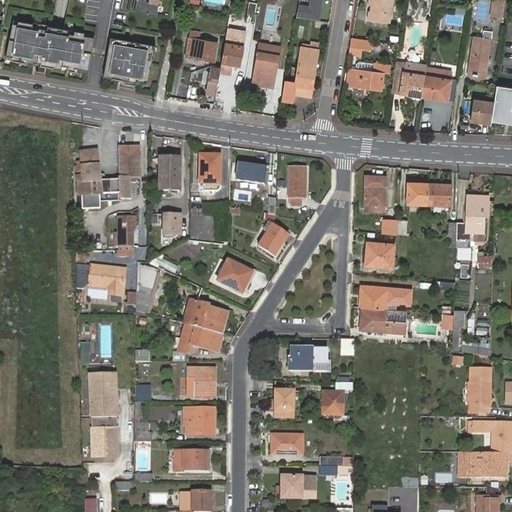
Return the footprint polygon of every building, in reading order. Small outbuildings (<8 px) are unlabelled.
[(157,15),(160,0),(134,0),(133,10),(157,15)] [(322,0),(310,0),(310,6),(299,4),(297,16),(319,20),(322,0)] [(369,0),(369,3),(368,10),(367,11),(366,19),(388,22),(390,0),(369,0)] [(499,0),(497,0),(495,15),(502,16),(504,1),(499,0)] [(246,21),(254,23),(257,5),(250,3),(246,21)] [(87,73),(94,34),(13,18),(6,58),(87,73)] [(246,30),(228,27),(220,72),(229,74),(231,64),(240,66),(246,30)] [(191,29),(187,55),(215,60),(218,43),(197,39),(198,30),(191,29)] [(147,84),(155,45),(110,36),(102,76),(147,84)] [(492,38),(474,36),(468,73),(486,76),(492,38)] [(370,50),(371,41),(367,40),(352,38),(350,47),(362,49),(370,50)] [(261,43),(254,78),(263,80),(263,84),(273,86),(277,60),(273,60),(275,46),(261,43)] [(319,49),(302,46),(295,84),(285,82),(282,101),(292,103),(293,95),(310,99),(312,88),(319,49)] [(350,47),(349,54),(361,56),(362,49),(350,47)] [(357,69),(350,68),(350,70),(347,83),(355,84),(354,86),(383,90),(385,73),(383,72),(385,65),(361,61),(358,63),(357,69)] [(396,62),(392,91),(422,96),(423,93),(425,76),(412,74),(414,65),(396,62)] [(214,96),(220,69),(206,66),(200,93),(214,96)] [(427,67),(425,76),(445,80),(447,70),(427,67)] [(425,76),(423,93),(430,94),(429,97),(447,101),(452,72),(447,70),(445,80),(425,76)] [(511,89),(496,87),(493,102),(490,123),(501,124),(502,122),(511,123),(510,126),(511,126),(511,89)] [(490,126),(493,102),(474,99),(471,123),(490,126)] [(83,168),(77,168),(78,195),(79,196),(80,198),(83,201),(87,202),(91,201),(93,198),(94,194),(121,193),(121,200),(132,200),(131,184),(137,184),(137,178),(140,177),(140,148),(120,148),(120,181),(100,182),(98,152),(82,153),(83,168)] [(206,159),(200,159),(200,184),(220,184),(220,157),(206,156),(206,159)] [(161,158),(160,191),(179,192),(180,159),(161,158)] [(238,163),(235,181),(263,186),(266,168),(238,163)] [(302,193),(305,194),(306,169),(290,168),(289,200),(290,200),(290,206),(302,207),(302,200),(302,193)] [(366,188),(365,206),(384,207),(385,189),(386,179),(367,178),(366,188)] [(428,205),(428,185),(409,185),(408,204),(428,205)] [(452,187),(428,185),(428,205),(428,207),(451,207),(452,187)] [(456,249),(470,249),(470,233),(482,234),(482,219),(487,219),(488,199),(468,198),(467,224),(457,224),(456,241),(456,249)] [(277,200),(269,200),(268,216),(276,217),(277,200)] [(183,214),(163,213),(163,236),(183,237),(183,214)] [(117,234),(117,249),(118,249),(133,249),(134,234),(138,230),(137,219),(120,219),(120,234),(117,234)] [(387,221),(387,235),(396,236),(396,222),(387,221)] [(396,222),(396,236),(406,237),(407,222),(396,222)] [(449,240),(456,241),(457,224),(450,223),(449,235),(449,240)] [(272,226),(258,248),(275,258),(288,237),(272,226)] [(367,243),(365,266),(392,269),(394,246),(367,243)] [(118,255),(120,255),(120,261),(133,261),(133,249),(118,249),(118,253),(118,255)] [(477,267),(491,267),(492,255),(477,255),(477,267)] [(160,260),(158,267),(175,272),(178,265),(160,260)] [(227,262),(217,283),(241,294),(252,274),(227,262)] [(106,283),(122,285),(122,284),(123,280),(123,274),(124,269),(90,264),(88,283),(106,286),(106,283)] [(140,271),(136,293),(150,297),(155,275),(140,271)] [(491,296),(492,275),(477,274),(476,295),(491,296)] [(438,290),(455,292),(455,284),(439,283),(438,290)] [(364,296),(363,309),(388,311),(388,305),(394,305),(394,301),(410,302),(411,291),(361,287),(360,296),(364,296)] [(469,302),(470,292),(457,291),(456,301),(469,302)] [(127,294),(127,304),(135,305),(136,293),(127,294)] [(135,305),(135,313),(146,316),(150,297),(136,293),(135,305)] [(190,301),(183,326),(185,326),(222,336),(228,316),(208,309),(208,306),(190,301)] [(490,303),(478,301),(477,310),(489,312),(490,303)] [(404,335),(406,312),(388,311),(363,309),(361,331),(404,335)] [(442,329),(453,330),(454,316),(442,315),(442,329)] [(477,319),(476,333),(487,334),(488,320),(477,319)] [(222,336),(185,326),(180,344),(191,347),(192,343),(218,350),(222,336)] [(354,351),(354,340),(349,340),(341,340),(340,351),(354,351)] [(79,362),(89,363),(90,342),(80,342),(79,362)] [(314,360),(314,371),(329,372),(329,361),(327,361),(327,352),(291,351),(291,360),(289,360),(289,371),(305,371),(305,360),(314,360)] [(135,352),(135,363),(150,363),(150,352),(135,352)] [(451,364),(462,366),(464,357),(453,355),(451,364)] [(305,371),(314,371),(314,360),(305,360),(305,371)] [(471,381),(471,403),(470,413),(489,413),(489,405),(491,405),(491,369),(471,369),(471,381)] [(196,379),(196,397),(215,397),(215,371),(189,370),(189,378),(196,379)] [(115,376),(90,377),(95,455),(113,455),(118,446),(115,376)] [(353,382),(333,382),(333,390),(353,391),(353,382)] [(275,418),(293,419),(293,392),(276,392),(275,418)] [(343,415),(344,393),(323,393),(323,415),(343,415)] [(136,394),(136,403),(144,403),(151,403),(151,394),(136,394)] [(193,418),(193,427),(193,436),(214,436),(214,410),(184,409),(184,418),(193,418)] [(183,427),(193,427),(193,418),(184,418),(183,427)] [(492,453),(510,453),(511,453),(511,422),(469,422),(469,430),(493,430),(492,453)] [(148,424),(134,424),(134,434),(148,435),(148,424)] [(148,435),(134,434),(134,443),(151,443),(151,435),(148,435)] [(272,436),(272,455),(302,456),(303,437),(272,436)] [(209,471),(209,452),(175,452),(174,473),(184,473),(184,471),(209,471)] [(492,453),(475,452),(461,453),(460,454),(460,469),(475,470),(475,478),(505,478),(505,462),(510,461),(510,453),(492,453)] [(327,467),(344,468),(344,459),(327,459),(327,467)] [(320,475),(353,476),(353,468),(344,468),(327,467),(320,467),(320,475)] [(475,470),(460,469),(460,477),(475,478),(475,470)] [(184,473),(174,473),(174,483),(184,483),(184,473)] [(135,475),(135,483),(151,483),(151,475),(135,475)] [(282,477),(281,499),(301,499),(302,478),(282,477)] [(133,491),(133,482),(114,482),(114,491),(133,491)] [(211,511),(212,493),(191,492),(191,493),(184,493),(184,511),(211,511)] [(117,508),(129,509),(130,494),(118,493),(117,508)] [(477,496),(477,511),(498,511),(499,504),(501,504),(501,496),(477,496)]
